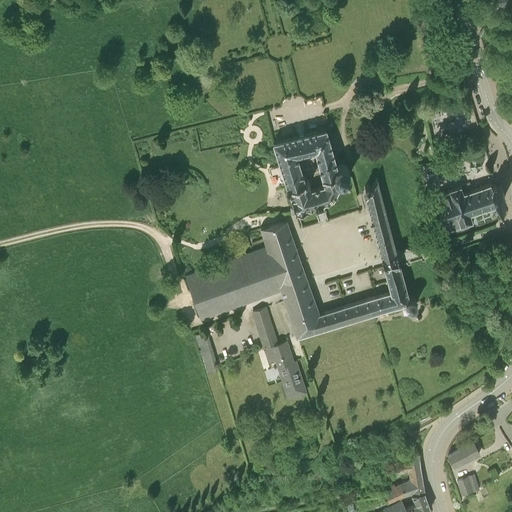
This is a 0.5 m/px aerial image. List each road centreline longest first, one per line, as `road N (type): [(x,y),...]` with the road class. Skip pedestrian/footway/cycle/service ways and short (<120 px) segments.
road 1 (track): [(0,244),(86,224),(146,229),(164,247),(191,321),(201,322),(397,257)]
road 2 (secondary): [(441,511),(431,474),(436,442),(511,374)]
road 3 (secondary): [(511,143),(494,121),(456,0)]
